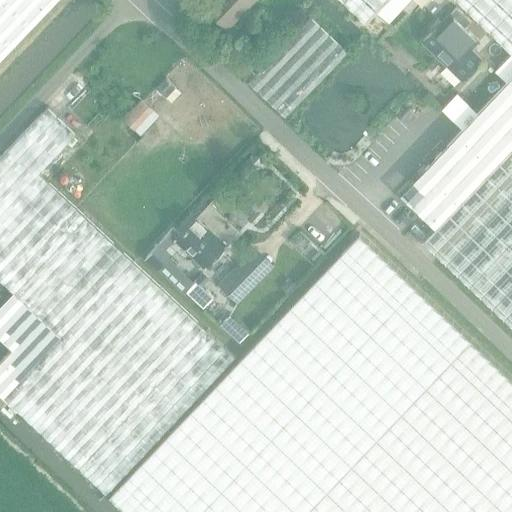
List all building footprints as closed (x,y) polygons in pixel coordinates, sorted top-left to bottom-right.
[(0,0),(0,60),(57,0),(0,0)] [(211,0),(205,7),(227,28),(254,0),(211,0)] [(511,0),(350,0),(369,18),(377,10),(389,21),(408,0),(458,0),(511,50),(511,147),(436,227),(422,241),(438,257),(511,326),(511,0)] [(458,9),(445,22),(443,20),(423,41),(462,79),(482,58),(471,47),(478,40),(464,26),(469,20),(458,9)] [(311,17),(248,82),(273,106),(283,115),(285,117),(348,52),(311,17)] [(398,42),(405,48),(414,39),(407,32),(398,42)] [(511,52),(494,71),(506,83),(451,141),(462,152),(413,205),(436,227),(511,147),(511,52)] [(168,78),(157,89),(166,97),(167,96),(176,87),(176,86),(168,78)] [(139,101),(123,118),(135,129),(151,112),(139,101)] [(125,511),(505,511),(511,505),(511,379),(358,234),(238,360),(149,276),(113,241),(37,170),(75,130),(48,105),(0,156),(0,277),(14,290),(2,303),(18,318),(49,347),(3,395),(125,511)] [(410,109),(401,118),(408,125),(417,115),(410,109)] [(160,242),(159,242),(162,245),(172,254),(176,249),(184,257),(189,252),(192,255),(191,260),(198,266),(201,264),(205,267),(226,244),(225,243),(227,241),(238,230),(209,202),(196,216),(195,215),(179,232),(173,227),(160,242)] [(159,242),(145,258),(157,270),(172,254),(162,245),(159,242)] [(254,246),(218,283),(237,302),(273,265),(254,246)] [(202,271),(194,279),(195,280),(201,286),(209,278),(202,271)] [(290,278),(282,285),(289,293),(296,285),(290,278)] [(195,280),(185,291),(203,307),(213,297),(201,286),(195,280)] [(0,305),(0,334),(12,347),(0,359),(0,392),(3,395),(49,347),(18,318),(2,303),(0,305)] [(230,315),(221,325),(239,341),(248,331),(230,315)]
